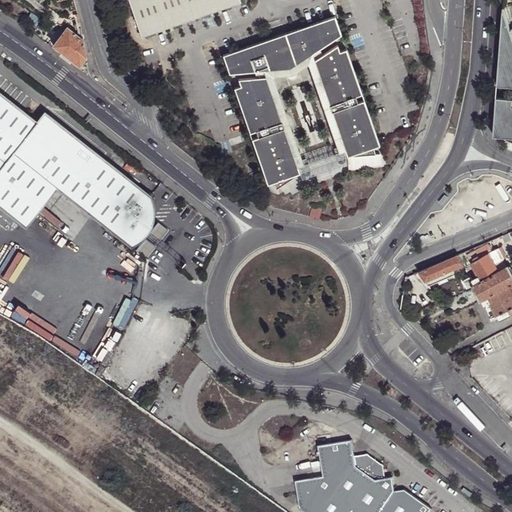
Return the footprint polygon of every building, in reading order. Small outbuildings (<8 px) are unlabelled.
[(242,0),(128,0),(142,38),(243,3),(242,0)] [(511,88),(511,34),(504,10),(498,88),(511,88)] [(337,16),(225,55),(232,74),(267,71),(292,68),(314,54),(344,35),(337,16)] [(86,57),(82,38),(78,35),(67,27),(53,46),(62,52),(71,59),(79,65),(83,60),(86,57)] [(340,45),(316,60),(332,107),(334,112),(349,156),(378,154),(376,148),(382,145),(349,49),(342,51),(340,45)] [(292,68),(267,71),(269,77),(276,76),(294,74),(310,64),(316,60),(314,54),(292,68)] [(316,60),(310,64),(342,157),(349,156),(334,112),(332,107),(316,60)] [(276,76),(269,77),(285,123),(287,128),(303,173),(308,169),(276,76)] [(285,123),(269,77),(241,80),(243,86),(237,88),(270,184),(276,182),(279,188),(303,173),(287,128),(285,123)] [(0,171),(38,124),(0,92),(0,171)] [(511,100),(498,99),(495,138),(502,139),(511,142),(511,100)] [(152,198),(110,167),(47,114),(38,124),(0,171),(0,207),(22,226),(55,187),(74,203),(132,248),(141,243),(149,235),(153,228),(155,219),(155,212),(154,205),(152,198)] [(314,216),(322,217),(325,208),(316,206),(314,216)] [(141,243),(132,248),(153,263),(175,234),(155,219),(153,228),(149,235),(141,243)] [(483,244),(474,248),(477,254),(487,250),(483,244)] [(489,253),(494,263),(501,259),(495,248),(488,252),(489,253)] [(471,263),(489,253),(488,252),(487,250),(477,254),(469,258),(471,263)] [(479,277),(483,283),(500,273),(494,263),(489,253),(471,263),(479,277)] [(458,255),(418,272),(426,282),(455,269),(464,265),(458,255)] [(475,287),(481,300),(483,299),(488,297),(510,286),(511,285),(511,271),(510,268),(500,273),(483,283),(476,286),(475,287)] [(455,269),(426,282),(429,286),(458,274),(455,269)] [(467,289),(475,287),(476,286),(473,280),(471,277),(464,281),(467,289)] [(473,280),(476,286),(483,283),(479,277),(474,279),(473,280)] [(510,286),(488,297),(491,302),(498,316),(511,309),(511,290),(511,291),(510,286)] [(488,297),(483,299),(486,305),(491,302),(488,297)] [(511,316),(511,309),(498,316),(501,322),(511,316)] [(328,475),(300,480),(305,506),(313,511),(434,511),(437,508),(408,487),(401,491),(398,476),(389,477),(387,462),(372,451),(361,456),(357,438),(322,444),(328,475)]
